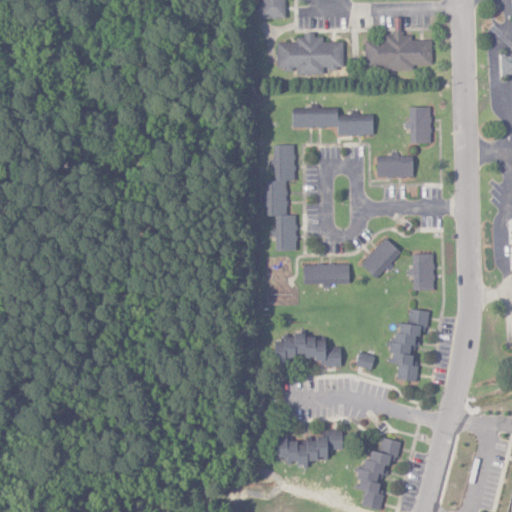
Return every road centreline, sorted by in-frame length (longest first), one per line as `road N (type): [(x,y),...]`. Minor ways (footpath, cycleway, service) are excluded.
road 1 (residential): [(423,511),(471,293),(459,0)]
road 2 (residential): [(466,204),(360,204),(360,232),(325,235),(322,170),(362,169),(360,204)]
road 3 (residential): [(460,3),(316,12),(315,0),(348,10)]
road 4 (residential): [(447,423),(345,398),(275,398)]
